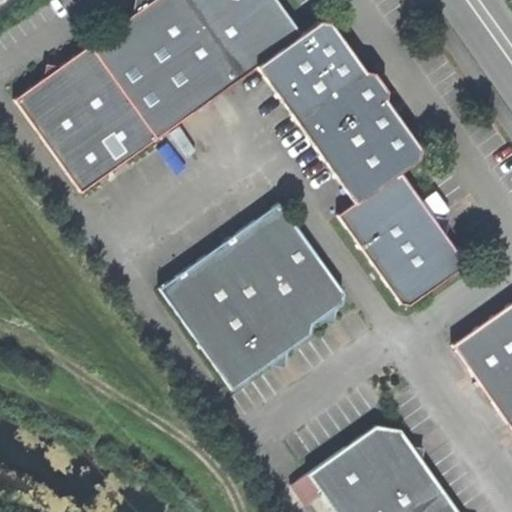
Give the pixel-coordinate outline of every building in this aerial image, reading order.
[(156,0),(89,49),(155,141),(256,69),(353,205),(335,217),(396,303),(407,306),(458,270),(459,260),(398,175),(416,162),(418,152),(382,102),(374,101),(361,83),(362,76),(326,25),(316,24),(299,36),(272,0),(156,0)] [(15,101),(81,194),(155,141),(89,49),(15,101)] [(372,76),(362,76),(361,83),(374,101),(382,102),(384,93),(378,84),(372,76)] [(423,198),(436,217),(448,209),(436,190),(423,198)] [(278,204),(160,289),(232,390),(269,363),(272,350),(284,352),(309,334),(310,325),(341,303),(341,293),(278,204)] [(511,302),(449,347),(511,436),(511,302)] [(453,511),(420,465),(415,457),(410,450),(399,434),(373,428),(304,477),(329,511),(453,511)]
